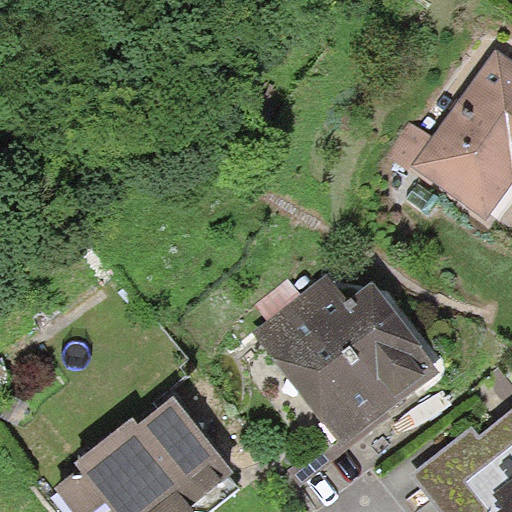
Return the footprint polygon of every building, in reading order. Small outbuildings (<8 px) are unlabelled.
[(511,60),(497,50),(433,140),(412,167),(487,221),(511,186),(511,60)] [(412,167),(433,140),(410,122),(385,155),(407,173),(412,167)] [(323,279),(253,334),(344,450),(441,375),(403,325),(372,287),(346,307),(323,279)] [(80,473),(56,491),(72,511),(98,511),(106,506),(111,511),(190,511),(209,497),(234,478),(173,400),(139,427),(133,421),(75,466),(80,473)] [(511,511),(511,411),(481,436),(473,426),(410,476),(438,511),(511,511)]
